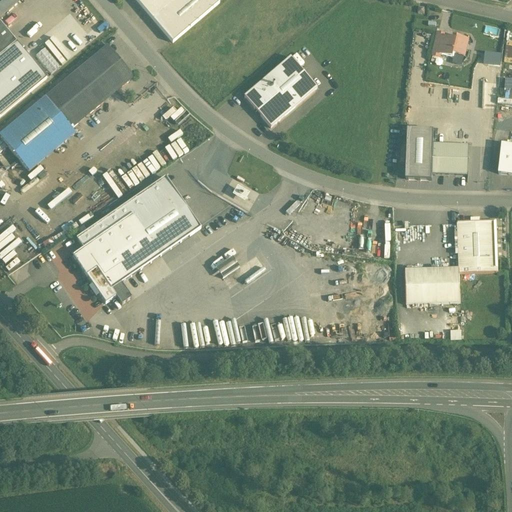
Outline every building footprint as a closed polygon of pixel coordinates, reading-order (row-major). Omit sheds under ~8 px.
[(14,0),(5,0),(0,4),(0,18),(17,4),(14,0)] [(215,0),(134,0),(172,44),(219,4),(215,0)] [(0,56),(16,43),(0,23),(0,56)] [(445,33),(436,32),(431,57),(440,59),(441,56),(455,59),(455,56),(466,58),(470,40),(460,37),(459,40),(444,37),(445,33)] [(16,43),(0,56),(0,117),(46,79),(24,52),(16,43)] [(107,48),(45,99),(71,131),(133,79),(107,48)] [(290,59),(244,98),(270,129),(317,90),(290,59)] [(45,99),(0,136),(0,139),(28,173),(67,141),(68,143),(73,139),(72,138),(75,135),(71,131),(45,99)] [(484,105),(491,112),(497,106),(490,99),(484,105)] [(469,146),(408,144),(406,174),(467,177),(469,146)] [(511,146),(502,145),(499,175),(511,176),(511,146)] [(165,179),(76,241),(83,250),(72,257),(92,286),(89,288),(96,298),(99,296),(105,305),(116,298),(121,306),(131,299),(121,284),(200,230),(165,179)] [(249,194),(236,188),(232,197),(244,203),(249,194)] [(479,224),(478,223),(473,223),(472,224),(457,225),(459,269),(459,275),(498,273),(498,268),(495,268),(494,223),(479,224)] [(228,275),(237,272),(236,269),(231,271),(229,266),(225,267),(228,275)] [(459,269),(404,271),(405,305),(460,304),(459,275),(459,269)]
